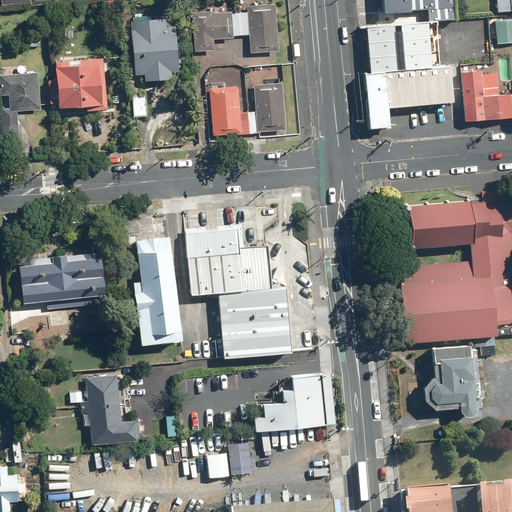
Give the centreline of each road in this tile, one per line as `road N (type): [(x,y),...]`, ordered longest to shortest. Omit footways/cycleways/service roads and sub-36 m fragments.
road 1 (secondary): [(370,511),(340,164)]
road 2 (residential): [(0,194),(340,164)]
road 3 (residential): [(340,164),(511,150)]
road 4 (secondary): [(340,164),(325,0)]
